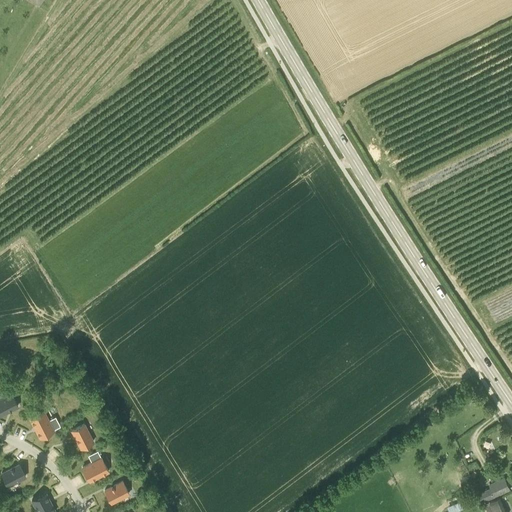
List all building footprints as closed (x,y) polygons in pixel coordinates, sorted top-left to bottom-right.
[(0,399),(0,414),(18,406),(11,394),(0,399)] [(53,429),(42,411),(30,418),(41,436),(53,429)] [(71,430),(80,448),(93,441),(84,423),(71,430)] [(102,458),(83,468),(89,481),(108,471),(102,458)] [(1,473),(8,485),(25,476),(19,464),(1,473)] [(488,484),(490,488),(477,493),(480,502),(482,501),(494,497),(511,490),(505,476),(488,484)] [(123,480),(104,490),(111,502),(130,493),(123,480)] [(37,511),(54,511),(55,511),(45,493),(32,500),(37,511)] [(500,496),(489,501),(493,511),(506,511),(505,508),(500,496)] [(459,510),(465,507),(469,506),(467,499),(463,500),(457,503),(459,510)]
